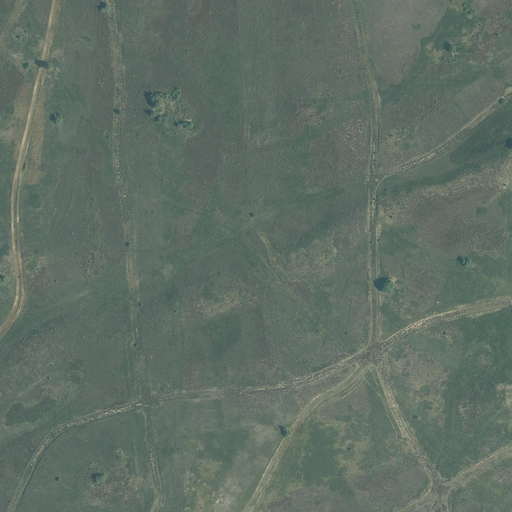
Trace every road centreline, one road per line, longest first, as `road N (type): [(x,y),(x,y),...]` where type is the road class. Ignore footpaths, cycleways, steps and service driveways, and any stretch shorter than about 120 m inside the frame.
road 1 (track): [(59,0),(18,195),(21,298),(0,339)]
road 2 (unknown): [(54,0),(15,179),(16,298),(0,330)]
